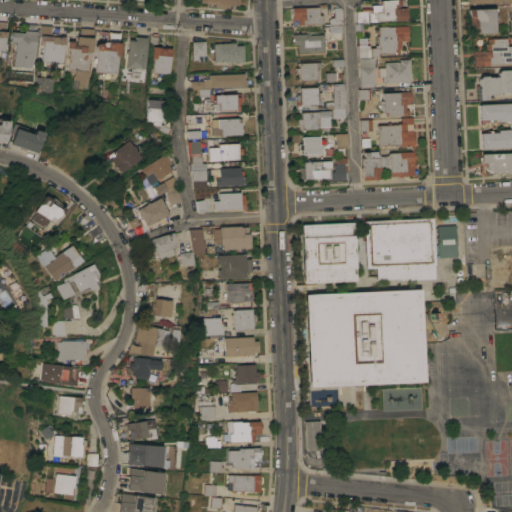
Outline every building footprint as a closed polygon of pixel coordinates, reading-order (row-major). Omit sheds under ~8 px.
[(406,19),(375,21),(375,22),(356,23),(355,11),(371,10),(370,5),(379,4),(379,0),(400,0),(400,4),(398,4),(398,8),(406,8),(406,19)] [(298,25),(298,20),(292,20),(291,8),(318,7),(318,15),(321,15),(322,24),(298,25)] [(342,24),(330,24),(329,24),(329,20),(330,19),(330,18),(334,17),(333,7),(340,7),(340,9),(341,9),(342,24)] [(493,34),(472,35),(471,26),(468,26),(468,23),(467,23),(467,9),(472,9),(472,10),(492,9),(493,34)] [(15,41),(10,41),(11,31),(23,32),(24,23),(36,24),(35,48),(35,57),(32,57),(32,67),(14,66),(15,41)] [(342,40),(329,40),(329,33),(325,33),(324,26),(329,26),(329,25),(341,25),(342,40)] [(407,26),(408,41),(400,41),(400,48),(398,48),(398,53),(384,54),(384,53),(379,53),(379,57),(357,58),(357,46),(357,38),(366,37),(366,45),(369,45),(369,48),(378,47),(378,45),(377,45),(376,36),(377,36),(377,34),(375,33),(375,30),(377,28),(377,26),(387,26),(407,26)] [(71,87),(72,75),(69,74),(69,69),(67,69),(68,55),(66,55),(67,41),(73,41),(73,45),(75,45),(76,36),(79,36),(80,27),(93,28),(91,51),(90,51),(86,88),(71,87)] [(298,53),(297,45),(293,45),(293,34),(306,34),(306,35),(324,34),(324,51),(298,53)] [(64,38),(63,63),(41,62),(42,45),(39,45),(40,35),(63,37),(64,38)] [(127,54),(125,54),(126,50),(127,50),(128,39),(135,40),(135,36),(146,37),(146,41),(144,68),(126,66),(127,54)] [(505,39),(506,47),(510,46),(510,47),(511,47),(511,64),(488,66),(472,67),(472,57),(471,57),(471,52),(483,51),(483,44),(486,44),(486,39),(505,39)] [(205,55),(192,56),(191,41),(205,40),(205,55)] [(94,72),(95,63),(92,62),(93,58),(95,58),(96,51),(95,51),(95,48),(95,47),(95,46),(95,45),(96,44),(99,43),(100,43),(101,44),(102,43),(104,42),(105,41),(107,41),(109,42),(120,43),(119,56),(117,55),(116,73),(94,72)] [(213,43),(235,42),(235,45),(242,45),(243,61),(214,62),(213,43)] [(169,73),(151,72),(153,58),(151,58),(151,46),(171,48),(169,73)] [(373,87),(359,88),(357,58),(372,58),(373,87)] [(331,60),(343,59),(343,66),(331,67),(331,60)] [(384,82),(382,82),(382,76),(378,76),(377,68),(384,68),(383,62),(398,62),(398,59),(409,59),(410,74),(409,74),(409,81),(384,82)] [(299,80),(299,74),(295,74),(295,68),(299,68),(298,63),(320,62),(321,67),(316,67),(316,80),(299,80)] [(496,78),(496,73),(497,72),(498,71),(499,71),(511,70),(511,79),(511,78),(511,88),(510,88),(510,93),(498,93),(498,95),(487,96),(487,97),(486,97),(486,101),(477,101),(477,89),(478,89),(478,80),(478,79),(478,78),(479,77),(480,77),(486,77),(486,78),(496,78)] [(329,83),(328,76),(333,76),(333,71),(341,71),(341,82),(329,83)] [(32,72),(6,72),(6,86),(31,86),(32,72)] [(243,73),(244,80),(246,79),(246,86),(210,87),(210,89),(212,89),(212,94),(208,94),(208,96),(198,97),(198,89),(190,89),(190,81),(203,81),(203,79),(208,79),(207,75),(243,73)] [(53,78),(53,82),(52,82),(52,92),(36,91),(37,77),(53,78)] [(345,109),(345,118),(332,118),(331,108),(327,108),(327,102),(332,102),(332,90),(328,91),(328,90),(324,90),(324,84),(344,83),(344,90),(345,90),(345,109)] [(408,91),(408,86),(410,86),(411,104),(404,104),(405,109),(407,109),(407,115),(385,116),(384,112),(382,112),(381,101),(382,101),(382,93),(408,91)] [(317,87),(317,93),(321,92),(321,97),(319,97),(319,99),(317,100),(317,104),(308,104),(308,109),(297,110),(296,95),(300,94),(300,88),(317,87)] [(357,90),(368,90),(368,101),(357,101),(357,90)] [(235,94),(235,97),(239,97),(239,102),(238,102),(238,110),(218,111),(218,103),(214,103),(214,94),(235,94)] [(147,99),(151,100),(151,99),(154,99),(154,100),(163,100),(163,117),(160,117),(160,121),(146,120),(147,99)] [(511,103),(511,148),(479,150),(478,134),(487,134),(487,132),(490,132),(490,133),(496,133),(496,131),(508,130),(508,122),(496,122),(496,120),(478,121),(477,105),(511,103)] [(329,127),(319,127),(319,129),(301,130),(301,125),(297,125),(297,119),(301,119),(300,112),(328,111),(329,127)] [(386,125),(386,123),(390,123),(390,125),(396,124),(396,123),(400,123),(400,118),(412,117),(413,139),(414,138),(414,142),(413,142),(413,146),(399,146),(399,144),(378,145),(377,125),(386,125)] [(211,136),(211,127),(217,126),(216,119),(238,118),(240,120),(240,122),(240,129),(242,129),(242,132),(240,132),(240,134),(211,136)] [(0,142),(0,120),(8,121),(5,143),(0,142)] [(358,120),(370,120),(370,132),(359,132),(358,120)] [(36,153),(10,144),(15,128),(33,135),(34,130),(43,133),(36,153)] [(347,147),(336,147),(335,133),(347,133),(347,147)] [(320,154),(302,154),(302,150),(299,150),(298,144),(302,144),(302,137),(319,136),(320,154)] [(360,139),(369,139),(369,148),(361,148),(360,139)] [(141,158),(121,173),(116,167),(115,167),(106,155),(111,151),(112,152),(127,140),(141,158)] [(208,161),(208,156),(205,156),(205,149),(208,149),(208,148),(217,147),(217,144),(237,143),(237,148),(241,148),(241,154),(237,154),(238,159),(208,161)] [(205,187),(192,188),(191,170),(189,171),(189,164),(188,164),(188,156),(186,144),(198,144),(200,155),(200,163),(205,163),(205,187)] [(323,149),(332,148),(332,156),(323,157),(323,149)] [(361,158),(363,158),(363,152),(368,152),(367,151),(379,151),(379,156),(388,156),(388,153),(399,152),(413,151),(413,155),(415,154),(416,159),(413,159),(414,165),(413,165),(413,175),(402,175),(402,177),(397,177),(397,176),(389,176),(389,170),(377,170),(377,179),(362,180),(361,158)] [(164,153),(170,163),(168,164),(171,169),(162,175),(163,177),(159,179),(158,178),(157,179),(150,183),(140,169),(164,153)] [(511,154),(511,170),(509,170),(509,173),(489,173),(488,173),(487,172),(486,172),(485,171),(485,170),(484,164),(480,164),(480,155),(511,154)] [(331,180),(331,172),(333,171),(332,164),(334,164),(334,158),(346,157),(346,171),(343,171),(344,180),(331,180)] [(330,160),(331,169),(328,169),(329,178),(299,179),(298,167),(303,167),(303,162),(330,160)] [(210,186),(210,169),(239,167),(239,171),(243,171),(243,184),(210,186)] [(173,176),(177,184),(167,189),(167,190),(157,195),(151,198),(149,195),(148,196),(143,188),(146,186),(145,186),(150,183),(151,183),(153,187),(173,176)] [(181,201),(170,205),(165,193),(177,188),(181,201)] [(239,192),(240,194),(243,194),(244,211),(243,211),(243,208),(214,210),(213,202),(211,202),(212,211),(207,212),(205,212),(205,211),(199,212),(199,211),(197,211),(195,201),(203,200),(203,199),(211,198),(211,194),(239,192)] [(61,206),(61,207),(62,207),(64,208),(65,210),(62,213),(61,213),(58,217),(57,216),(53,223),(49,220),(45,226),(43,225),(42,226),(32,219),(37,212),(35,211),(45,195),(61,206)] [(169,214),(147,226),(143,219),(142,219),(140,216),(141,215),(138,209),(147,204),(146,203),(148,202),(149,203),(160,197),(169,214)] [(434,279),(399,281),(398,279),(376,280),(375,268),(365,268),(362,221),(431,218),(434,279)] [(352,222),(355,281),(303,283),(301,225),(352,222)] [(436,226),(454,225),(456,257),(437,257),(436,226)] [(222,249),(222,245),(220,245),(220,247),(217,247),(217,249),(214,249),(213,229),(219,229),(219,227),(240,226),(240,227),(247,227),(247,234),(249,234),(249,248),(222,249)] [(90,239),(87,234),(97,227),(100,232),(90,239)] [(179,253),(191,251),(188,229),(201,229),(203,241),(204,241),(205,246),(203,246),(204,253),(199,254),(192,254),(194,264),(182,266),(179,253)] [(166,234),(167,234),(173,232),(176,241),(175,241),(177,246),(171,248),(173,255),(158,260),(155,253),(152,254),(148,240),(151,239),(166,234)] [(55,280),(44,265),(45,264),(40,257),(48,251),(53,258),(70,245),(82,260),(55,280)] [(244,254),(244,259),(250,259),(250,271),(247,271),(247,272),(245,272),(245,278),(218,279),(217,269),(220,269),(220,264),(217,264),(217,255),(244,254)] [(56,286),(64,282),(63,280),(91,264),(94,269),(95,269),(98,274),(94,277),(97,280),(94,282),(96,286),(89,290),(87,286),(80,290),(80,289),(78,290),(72,280),(68,282),(74,293),(63,299),(56,286)] [(250,282),(250,293),(251,293),(252,298),(251,298),(251,301),(225,302),(225,296),(223,297),(223,293),(225,293),(225,283),(250,282)] [(418,289),(423,382),(308,387),(307,362),(302,363),(301,357),(307,357),(304,295),(418,289)] [(41,296),(44,295),(46,298),(44,299),(46,303),(45,303),(45,315),(45,319),(37,319),(37,314),(35,314),(35,308),(29,296),(38,291),(41,296)] [(511,294),(511,319),(502,320),(501,295),(511,294)] [(167,317),(151,315),(152,311),(148,310),(150,303),(153,303),(153,298),(170,301),(167,317)] [(63,318),(62,306),(70,306),(70,318),(63,318)] [(251,309),(251,314),(255,314),(255,321),(251,321),(252,329),(234,330),(233,310),(251,309)] [(219,317),(219,321),(221,321),(221,327),(222,328),(223,331),(222,332),(222,335),(202,335),(202,330),(200,330),(200,327),(201,327),(201,318),(219,317)] [(64,335),(51,335),(52,321),(63,320),(64,335)] [(161,329),(168,331),(165,346),(153,344),(151,356),(126,352),(130,343),(133,346),(137,346),(138,342),(134,341),(138,324),(161,329)] [(177,346),(169,345),(170,329),(179,330),(177,346)] [(252,336),(252,341),(257,341),(258,352),(253,352),(253,355),(225,356),(224,338),(252,336)] [(212,337),(212,339),(213,339),(214,348),(199,348),(199,337),(212,337)] [(84,340),(84,351),(85,351),(85,354),(83,354),(83,360),(78,360),(78,361),(75,361),(75,360),(65,360),(65,363),(62,363),(62,361),(56,361),(56,341),(61,342),(61,340),(84,340)] [(148,358),(148,359),(166,360),(165,366),(160,366),(160,369),(154,369),(154,379),(147,378),(147,379),(134,378),(135,375),(132,375),(132,368),(129,368),(129,362),(133,362),(134,357),(148,358)] [(31,380),(33,363),(80,368),(78,385),(31,380)] [(254,364),(255,372),(258,371),(258,381),(255,382),(255,383),(236,384),(235,365),(254,364)] [(226,380),(226,381),(226,391),(226,392),(214,392),(214,380),(226,380)] [(149,388),(149,393),(158,393),(158,403),(149,403),(149,408),(133,408),(133,407),(131,407),(131,387),(149,388)] [(255,392),(255,400),(256,400),(256,411),(227,412),(227,405),(228,405),(228,401),(231,401),(231,393),(255,392)] [(82,397),(81,400),(83,400),(83,404),(81,404),(81,407),(82,407),(81,412),(71,411),(70,415),(58,414),(59,395),(82,397)] [(214,419),(201,420),(200,406),(214,405),(214,419)] [(154,419),(157,438),(146,439),(146,437),(129,440),(128,435),(130,435),(128,428),(127,428),(127,423),(154,419)] [(433,460),(418,460),(417,421),(431,420),(433,460)] [(320,450),(305,451),(304,421),(319,421),(320,450)] [(408,461),(393,462),(392,430),(389,430),(389,425),(392,425),(391,422),(406,421),(408,461)] [(230,422),(240,422),(246,422),(258,422),(258,424),(260,424),(260,428),(259,428),(259,435),(252,435),(252,436),(253,436),(253,440),(252,440),(252,442),(228,442),(228,434),(230,434),(230,432),(225,432),(225,422),(230,422)] [(383,462),(368,463),(366,423),(381,422),(383,462)] [(359,463),(344,464),(343,438),(338,438),(337,428),(342,427),(342,424),(357,423),(359,463)] [(80,437),(80,444),(81,444),(80,456),(65,455),(65,457),(52,456),(53,435),(80,437)] [(204,447),(203,436),(216,436),(216,441),(227,441),(227,447),(204,447)] [(161,446),(160,467),(126,464),(127,444),(161,446)] [(239,450),(239,448),(251,448),(251,447),(259,447),(259,450),(261,450),(261,454),(260,454),(260,461),(252,461),(253,462),(254,462),(254,465),(252,465),(252,468),(234,468),(234,465),(231,465),(231,462),(228,462),(228,450),(239,450)] [(209,461),(220,461),(220,473),(209,473),(209,461)] [(80,466),(74,503),(63,501),(64,494),(44,490),(48,464),(56,465),(54,473),(72,476),(74,465),(80,466)] [(162,473),(159,494),(140,492),(139,492),(126,490),(129,468),(141,469),(141,470),(162,473)] [(253,475),(260,475),(259,492),(252,492),(252,491),(231,491),(231,484),(229,484),(229,482),(227,482),(228,475),(253,475)] [(215,485),(215,486),(217,486),(217,496),(203,495),(204,484),(215,485)] [(119,494),(131,495),(129,503),(117,502),(119,494)] [(149,511),(115,511),(118,502),(130,504),(131,495),(152,499),(149,511)] [(257,500),(256,507),(255,507),(254,511),(233,511),(234,506),(220,505),(220,508),(206,507),(207,496),(221,498),(221,497),(257,500)]
